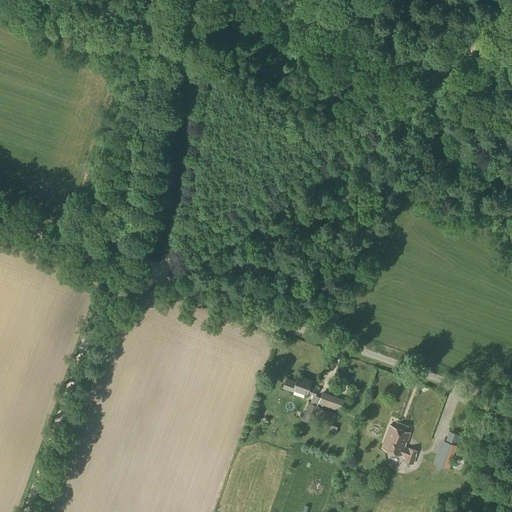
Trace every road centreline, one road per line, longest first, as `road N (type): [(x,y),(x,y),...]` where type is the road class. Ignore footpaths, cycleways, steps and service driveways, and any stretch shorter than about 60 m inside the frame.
road 1 (unclassified): [(511,405),(0,223)]
road 2 (track): [(146,276),(395,105)]
road 3 (track): [(25,511),(94,318),(146,276)]
